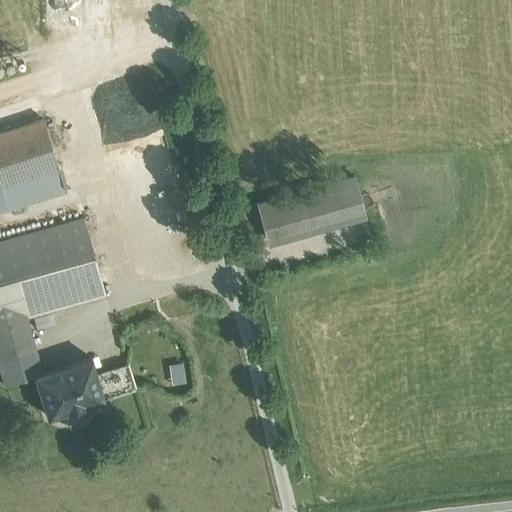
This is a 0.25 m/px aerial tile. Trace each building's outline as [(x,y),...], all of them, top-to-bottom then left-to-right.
[(0,115),(0,133),(44,119),(38,104),(0,115)] [(0,133),(0,186),(4,185),(59,167),(44,119),(0,133)] [(150,124),(107,136),(143,258),(186,246),(150,124)] [(59,167),(4,185),(11,208),(66,190),(59,167)] [(354,176),(258,203),(267,238),(364,211),(354,176)] [(84,218),(0,241),(0,368),(5,385),(35,377),(35,376),(43,373),(27,318),(106,296),(84,218)] [(92,358),(58,369),(57,368),(43,373),(35,376),(35,377),(48,417),(105,399),(96,373),(92,358)] [(127,362),(102,370),(110,397),(136,389),(127,362)] [(181,362),(167,364),(170,381),(183,380),(181,362)] [(102,370),(96,373),(105,399),(110,397),(102,370)]
